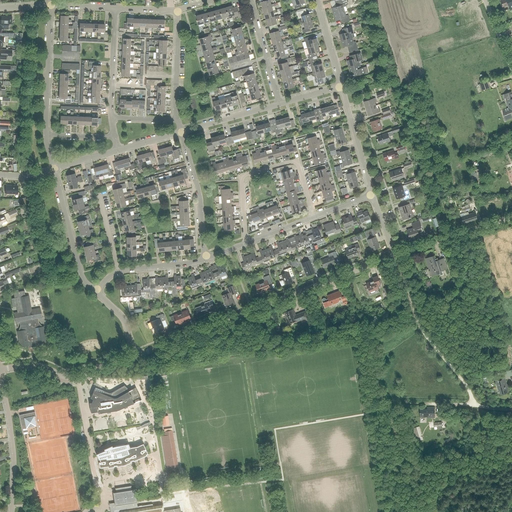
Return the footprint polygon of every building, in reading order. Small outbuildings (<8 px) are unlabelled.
[(261,2),(263,8),(271,6),(271,5),(270,1),(273,0),(263,0),(264,1),(261,2)] [(303,0),(292,0),(294,6),(294,5),(295,9),(301,7),(301,4),(305,3),(303,0)] [(346,0),(334,0),(336,7),(332,8),(334,14),(344,11),(347,10),(346,6),(346,5),(347,4),(346,0)] [(510,10),(511,9),(511,0),(498,0),(503,8),(508,6),(510,10)] [(263,8),(264,14),(273,12),(273,11),(275,10),(274,7),(276,6),(276,5),(278,5),(277,3),(271,5),(271,6),(263,8)] [(233,8),(232,6),(226,7),(229,16),(231,16),(232,18),(239,16),(237,7),(233,8)] [(222,18),(229,16),(226,7),(220,9),(222,18)] [(216,20),(222,18),(220,9),(214,11),(216,20)] [(303,22),(311,20),(309,14),(306,15),(305,9),(297,11),(299,18),(302,17),(303,22)] [(264,14),(266,20),(275,18),(275,17),(274,13),(277,12),(277,10),(275,10),(273,11),(273,12),(264,14)] [(210,21),(216,20),(214,11),(208,12),(210,21)] [(344,11),(334,14),(336,20),(340,19),(341,23),(350,20),(348,14),(345,15),(344,11)] [(204,23),(210,21),(208,12),(202,14),(204,23)] [(198,25),(204,23),(202,14),(195,16),(198,25)] [(11,24),(12,17),(1,16),(1,20),(0,19),(0,28),(8,29),(8,24),(11,24)] [(275,18),(266,20),(268,27),(277,24),(275,19),(279,18),(278,16),(275,17),(275,18)] [(311,20),(303,22),(305,29),(303,30),(303,33),(310,31),(309,28),(313,27),(311,20)] [(280,37),(280,36),(279,32),(281,32),(281,30),(287,28),(286,25),(278,27),(279,30),(278,30),(278,31),(270,33),(272,39),(280,37)] [(234,35),(243,33),(241,26),(232,29),(233,33),(230,34),(231,36),(234,35)] [(342,41),(352,38),(354,37),(353,32),(352,26),(343,29),(344,33),(340,34),(342,41)] [(0,46),(2,47),(3,43),(4,36),(13,37),(13,33),(5,33),(0,32),(0,46)] [(235,41),(244,39),(243,33),(234,35),(235,41)] [(201,45),(210,42),(212,41),(210,34),(204,36),(204,37),(199,38),(201,45)] [(272,39),(273,45),(282,43),(282,42),(281,38),(285,37),(288,36),(287,34),(280,36),(280,37),(272,39)] [(308,48),(318,45),(316,38),(312,39),(311,36),(304,39),(305,42),(306,41),(308,48)] [(352,38),(342,41),(343,46),(347,45),(349,52),(358,50),(356,41),(353,41),(352,38)] [(237,47),(246,45),(244,39),(235,41),(237,47)] [(286,43),(286,41),(282,42),(282,43),(273,45),(275,52),(284,49),(284,48),(283,44),(286,43)] [(203,51),(212,48),(210,42),(201,45),(203,51)] [(246,45),(237,47),(238,51),(235,52),(236,55),(239,54),(242,54),(245,53),(248,52),(246,45)] [(318,45),(308,48),(309,54),(308,55),(309,58),(317,56),(316,53),(320,52),(318,45)] [(216,50),(216,47),(212,48),(203,51),(205,57),(214,54),(213,51),(216,50)] [(284,49),(275,52),(277,58),(281,57),(281,59),(288,57),(287,54),(285,54),(284,51),(288,49),(287,47),(284,48),(284,49)] [(1,52),(0,52),(0,58),(6,59),(6,55),(11,56),(11,50),(1,50),(1,52)] [(349,67),(359,64),(362,63),(361,60),(363,60),(361,55),(360,55),(359,53),(350,55),(351,59),(347,60),(349,67)] [(206,63),(215,60),(214,54),(205,57),(206,63)] [(289,68),(289,67),(288,63),(292,62),(291,58),(282,60),(282,63),(279,64),(280,71),(289,68)] [(208,69),(217,66),(215,60),(206,63),(208,69)] [(310,67),(312,73),(323,70),(321,64),(319,64),(318,61),(310,64),(311,67),(310,67)] [(92,72),(100,72),(100,66),(96,66),(96,62),(88,62),(88,68),(92,68),(92,72)] [(359,64),(349,67),(351,73),(355,71),(356,76),(368,72),(367,66),(360,68),(359,64)] [(10,66),(0,65),(0,77),(3,78),(3,72),(10,72),(10,66)] [(217,66),(208,69),(210,75),(219,73),(217,66)] [(291,74),(291,73),(290,70),(294,69),(293,66),(289,67),(289,68),(280,71),(282,77),(291,74)] [(60,80),(68,80),(71,80),(71,78),(68,78),(68,74),(69,74),(70,71),(61,70),(61,74),(60,74),(60,80)] [(323,70),(312,73),(314,80),(315,83),(317,83),(317,85),(324,83),(322,78),(325,77),(323,70)] [(293,80),(293,79),(292,76),(295,75),(295,72),(291,73),(291,74),(282,77),(284,83),(293,80)] [(256,79),(254,73),(243,76),(244,80),(246,80),(247,82),(256,79)] [(293,80),(284,83),(286,89),(295,86),(293,82),(297,81),(296,78),(293,79),(293,80)] [(248,88),(257,85),(256,79),(247,82),(248,88)] [(490,88),(488,82),(479,85),(481,91),(490,88)] [(250,94),(259,91),(257,85),(248,88),(250,94)] [(260,100),(259,98),(261,97),(259,91),(250,94),(252,100),(256,99),(257,100),(260,100)] [(67,97),(67,93),(59,92),(59,99),(65,99),(65,103),(71,103),(71,97),(67,97)] [(505,99),(508,108),(502,110),(504,116),(503,116),(504,121),(511,117),(511,93),(511,92),(503,95),(504,100),(505,99)] [(231,96),(234,105),(240,103),(237,94),(231,96)] [(228,107),(234,105),(231,96),(225,98),(228,107)] [(222,109),(219,100),(218,98),(215,99),(215,97),(212,98),(215,110),(222,109)] [(222,109),(228,107),(225,98),(219,100),(222,109)] [(366,109),(376,106),(375,102),(376,102),(375,99),(364,102),(366,109)] [(328,107),(330,115),(330,118),(333,117),(332,114),(336,113),(337,116),(340,115),(337,105),(334,106),(333,103),(332,103),(330,105),(330,107),(328,107)] [(376,106),(366,109),(368,116),(380,112),(378,108),(377,109),(376,106)] [(328,107),(318,110),(320,120),(321,122),(324,121),(323,117),(330,115),(328,107)] [(308,113),(310,121),(316,119),(317,121),(320,120),(318,110),(317,110),(314,111),(308,113)] [(304,122),(310,121),(308,113),(305,114),(305,112),(304,112),(304,111),(303,111),(302,111),(301,112),(301,113),(302,117),(299,117),(301,126),(304,125),(304,122)] [(283,119),(285,127),(291,125),(292,127),(295,126),(293,120),(290,121),(289,117),(283,119)] [(281,128),(285,127),(283,119),(276,121),(277,124),(274,125),(276,132),(277,135),(280,134),(280,133),(282,132),(281,128)] [(374,132),(382,129),(379,120),(371,122),(374,132)] [(273,133),(276,132),(274,125),(270,126),(269,123),(263,124),(265,132),(271,131),(272,133),(273,133)] [(254,139),(256,139),(256,137),(261,136),(260,134),(265,132),(263,124),(256,126),(257,130),(252,132),(254,139)] [(388,133),(381,135),(382,136),(377,138),(380,145),(391,142),(389,137),(394,135),(393,133),(400,131),(398,126),(391,129),(392,131),(388,133)] [(335,138),(344,135),(342,128),(333,131),(335,138)] [(253,140),(254,139),(252,132),(251,132),(251,131),(245,133),(244,129),(238,130),(240,138),(246,137),(247,140),(253,139),(253,140)] [(234,140),(240,138),(238,130),(231,132),(232,136),(229,137),(231,144),(232,143),(233,146),(235,146),(234,143),(235,143),(234,140)] [(227,145),(231,144),(229,137),(226,138),(224,134),(218,136),(220,144),(226,142),(227,145)] [(344,135),(335,138),(337,145),(346,142),(344,135)] [(214,146),(220,144),(218,136),(211,138),(212,142),(207,143),(209,152),(215,150),(214,146)] [(309,146),(320,143),(319,140),(317,140),(316,136),(307,139),(309,146)] [(284,141),(288,154),(295,152),(294,147),(292,143),(288,144),(287,140),(284,141)] [(281,156),(288,154),(284,141),(282,142),(283,146),(279,147),(281,156)] [(311,152),(320,150),(319,146),(321,145),(320,143),(309,146),(311,152)] [(275,158),(281,156),(279,147),(277,147),(276,145),(275,146),(274,144),(271,145),(272,146),(275,158)] [(165,148),(167,155),(172,153),(173,159),(180,158),(178,151),(177,149),(173,150),(172,146),(165,148)] [(268,159),(275,158),(272,146),(269,147),(269,149),(266,150),(268,159)] [(268,159),(266,150),(262,151),(261,149),(261,150),(260,147),(258,148),(258,150),(261,161),(268,159)] [(167,155),(165,148),(158,150),(160,156),(157,157),(159,164),(166,162),(164,156),(167,155)] [(342,160),(350,157),(348,150),(340,152),(340,151),(336,152),(336,149),(330,151),(331,156),(337,155),(337,156),(340,155),(342,160)] [(255,163),(261,161),(258,150),(255,151),(256,153),(252,154),(255,163)] [(313,159),(324,156),(323,153),(321,154),(320,150),(311,152),(313,159)] [(395,154),(394,151),(383,154),(385,161),(395,158),(395,160),(399,158),(397,153),(395,154)] [(144,154),(146,161),(151,159),(152,164),(157,162),(155,157),(152,158),(150,152),(144,154)] [(241,153),(240,153),(238,154),(242,167),(249,165),(246,156),(242,157),(241,153)] [(142,162),(146,161),(144,154),(137,156),(138,162),(136,163),(138,170),(144,168),(142,162)] [(235,168),(242,167),(238,154),(236,155),(237,158),(233,159),(235,168)] [(235,168),(233,159),(229,160),(228,156),(225,157),(225,159),(229,170),(235,168)] [(324,156),(313,159),(314,166),(323,163),(322,159),(325,159),(324,156)] [(336,173),(342,171),(341,168),(344,167),(344,166),(352,164),(350,157),(342,160),(343,164),(340,165),(340,166),(334,167),(336,173)] [(124,167),(125,169),(130,167),(130,170),(135,168),(134,163),(131,164),(129,158),(122,160),(124,167)] [(222,172),(229,170),(225,159),(223,160),(223,162),(220,163),(222,172)] [(120,168),(124,167),(122,160),(115,162),(117,168),(114,169),(116,174),(121,172),(120,168)] [(222,172),(220,163),(216,164),(215,162),(212,163),(213,166),(211,166),(212,172),(214,171),(215,174),(222,172)] [(100,166),(103,175),(108,174),(109,176),(114,175),(112,169),(109,170),(108,164),(100,166)] [(103,176),(103,175),(100,166),(94,168),(96,174),(93,175),(94,180),(99,179),(99,177),(103,176)] [(291,174),(290,171),(285,172),(284,167),(281,168),(282,173),(281,173),(283,180),(294,177),(294,176),(298,175),(297,172),(293,173),(293,174),(291,174)] [(404,177),(401,168),(389,173),(392,182),(404,177)] [(318,178),(331,175),(330,172),(326,173),(325,169),(316,172),(318,178)] [(174,170),(176,176),(177,176),(179,185),(185,183),(184,179),(187,178),(186,172),(182,173),(183,174),(178,176),(176,170),(174,170)] [(170,171),(168,172),(169,177),(170,178),(171,178),(173,187),(179,185),(177,176),(176,176),(172,177),(171,174),(170,171)] [(348,181),(357,179),(355,172),(351,173),(351,172),(346,173),(348,181)] [(69,182),(82,179),(81,176),(77,177),(78,178),(76,178),(75,174),(67,176),(68,179),(67,179),(67,180),(68,180),(69,182)] [(167,189),(173,187),(171,178),(170,178),(166,179),(165,175),(162,176),(163,180),(165,180),(167,189)] [(320,185),(329,183),(328,179),(332,178),(331,175),(318,178),(320,185)] [(165,180),(163,180),(160,181),(159,177),(156,178),(158,182),(159,182),(161,190),(167,189),(165,180)] [(283,180),(285,187),(294,184),(293,180),(295,179),(294,177),(283,180)] [(157,184),(155,185),(154,184),(150,186),(147,178),(145,179),(147,187),(148,186),(151,195),(157,193),(156,189),(158,188),(157,184)] [(82,179),(69,182),(69,185),(70,189),(78,187),(77,182),(79,181),(79,183),(82,182),(82,179)] [(357,179),(348,181),(350,188),(359,186),(357,179)] [(124,194),(123,193),(122,189),(126,188),(125,183),(116,186),(117,189),(113,190),(114,196),(124,194)] [(322,192),(335,188),(334,185),(330,186),(329,183),(320,185),(322,192)] [(17,195),(17,185),(17,186),(7,185),(7,184),(6,184),(6,194),(6,193),(16,194),(16,195),(17,195)] [(148,186),(147,187),(143,188),(142,184),(140,185),(141,188),(142,188),(145,197),(151,195),(148,186)] [(295,188),(294,184),(285,187),(287,193),(298,190),(297,187),(295,188)] [(404,193),(403,189),(406,188),(405,185),(393,189),(397,199),(401,198),(402,201),(410,198),(407,191),(404,193)] [(142,188),(141,188),(137,189),(136,186),(134,186),(135,191),(136,190),(136,192),(134,192),(135,195),(137,195),(138,199),(145,197),(142,188)] [(222,197),(233,196),(233,193),(231,193),(230,189),(225,189),(225,186),(219,186),(219,190),(221,190),(222,197)] [(335,188),(322,192),(324,199),(325,198),(326,202),(333,200),(332,196),(331,192),(335,191),(335,188)] [(287,193),(288,200),(298,197),(296,193),(299,193),(298,190),(287,193)] [(73,205),(84,202),(83,198),(86,197),(85,191),(78,193),(79,196),(75,197),(76,199),(72,200),(73,205)] [(125,200),(125,199),(124,195),(131,193),(130,191),(123,193),(124,194),(114,196),(116,202),(125,200)] [(180,206),(171,207),(171,209),(180,209),(180,208),(189,207),(188,200),(186,200),(185,197),(185,195),(177,198),(177,201),(179,201),(180,206)] [(125,200),(116,202),(118,209),(127,206),(125,201),(132,199),(132,197),(125,199),(125,200)] [(288,200),(290,206),(303,203),(303,200),(299,201),(298,197),(288,200)] [(269,202),(274,215),(280,213),(277,204),(273,206),(272,201),(269,202)] [(84,202),(73,205),(75,210),(79,209),(80,215),(87,213),(85,209),(89,208),(89,206),(85,207),(84,202)] [(267,218),(274,215),(269,202),(266,204),(267,208),(264,209),(267,218)] [(292,213),(301,210),(301,207),(304,206),(303,203),(290,206),(292,213)] [(409,205),(403,207),(399,208),(403,220),(413,217),(409,205)] [(267,218),(264,209),(260,210),(259,206),(256,207),(261,220),(267,218)] [(180,212),(176,213),(176,215),(180,215),(180,214),(189,213),(189,207),(180,208),(180,209),(180,212)] [(254,223),(261,220),(256,207),(253,208),(255,212),(251,214),(251,215),(248,216),(250,222),(253,221),(254,223)] [(11,219),(18,215),(15,209),(8,212),(11,219)] [(131,217),(131,215),(130,212),(134,211),(134,209),(129,210),(130,211),(121,213),(122,219),(131,217)] [(362,223),(371,220),(367,211),(363,213),(362,210),(356,213),(359,220),(361,220),(362,223)] [(464,214),(464,216),(460,218),(463,224),(477,219),(475,213),(469,215),(468,212),(464,214)] [(180,219),(176,219),(177,222),(181,221),(180,220),(190,219),(189,213),(180,214),(180,215),(180,219)] [(133,223),(133,222),(132,218),(138,217),(138,214),(131,215),(131,217),(122,219),(124,225),(133,223)] [(351,227),(354,226),(358,224),(355,218),(353,219),(351,215),(342,219),(345,226),(350,224),(351,227)] [(79,228),(88,226),(91,225),(90,221),(89,216),(82,218),(83,220),(78,222),(79,228)] [(181,225),(177,225),(177,231),(188,230),(188,226),(190,226),(190,219),(180,220),(181,221),(181,225)] [(128,231),(129,234),(135,232),(134,229),(133,224),(143,222),(142,220),(133,222),(133,223),(124,225),(126,232),(128,231)] [(419,233),(423,231),(419,221),(412,224),(413,228),(407,230),(409,236),(411,240),(417,238),(417,237),(420,236),(419,233)] [(336,234),(341,232),(338,224),(335,226),(333,222),(323,226),(327,234),(334,231),(336,234)] [(0,235),(9,232),(9,231),(12,230),(11,226),(7,227),(0,229),(0,235)] [(88,226),(79,228),(81,235),(86,234),(87,237),(94,235),(92,229),(89,230),(88,226)] [(371,251),(379,248),(374,234),(377,233),(375,227),(370,229),(371,230),(364,233),(371,251)] [(313,233),(310,234),(313,243),(316,242),(316,241),(321,239),(317,228),(314,229),(313,229),(311,230),(313,233)] [(303,233),(304,233),(300,235),(304,246),(310,244),(313,243),(310,234),(307,235),(306,232),(303,233)] [(184,240),(183,240),(179,240),(178,235),(175,235),(176,241),(177,241),(178,250),(184,249),(184,240)] [(304,246),(300,235),(296,236),(294,237),(296,243),(294,244),(296,250),(299,248),(298,248),(304,246)] [(136,243),(136,242),(136,238),(140,238),(140,236),(135,236),(135,237),(127,237),(127,244),(136,243)] [(171,241),(170,241),(166,242),(165,236),(163,236),(163,240),(163,242),(165,242),(166,251),(172,251),(171,241)] [(182,236),(183,240),(184,240),(184,249),(191,249),(191,247),(194,246),(194,239),(185,240),(185,236),(182,236)] [(177,241),(176,241),(172,241),(172,237),(169,238),(170,241),(171,241),(172,251),(178,250),(177,241)] [(86,253),(95,251),(94,247),(98,247),(96,239),(86,242),(87,246),(84,247),(86,253)] [(163,242),(163,240),(159,240),(159,239),(154,239),(155,248),(159,248),(159,252),(166,251),(165,242),(163,242)] [(296,250),(294,244),(291,245),(288,239),(286,240),(283,241),(287,252),(292,250),(293,251),(296,250)] [(287,252),(283,241),(279,243),(279,242),(276,243),(279,250),(276,251),(278,256),(281,255),(287,252)] [(136,250),(136,248),(136,245),(140,244),(140,242),(136,242),(136,243),(127,244),(127,250),(136,250)] [(357,251),(360,250),(358,245),(352,247),(352,248),(345,251),(348,259),(358,255),(357,251)] [(278,256),(276,251),(274,252),(272,246),(270,247),(270,248),(266,249),(270,260),(275,258),(278,256)] [(136,250),(127,250),(127,256),(137,256),(136,251),(141,251),(144,251),(144,248),(136,248),(136,250)] [(264,263),(270,260),(266,249),(261,251),(261,250),(259,251),(261,256),(259,257),(261,263),(264,262),(264,263)] [(95,251),(86,253),(87,260),(93,259),(94,262),(100,260),(99,255),(96,255),(95,251)] [(261,263),(259,257),(256,258),(254,252),(252,253),(248,255),(252,266),(258,264),(261,263)] [(334,258),(338,257),(335,252),(328,255),(329,257),(321,261),(324,268),(336,263),(334,258)] [(252,266),(248,255),(244,256),(242,257),(244,263),(241,264),(243,270),(247,269),(246,268),(252,266)] [(311,262),(314,261),(312,255),(308,257),(310,260),(302,264),(307,276),(315,273),(311,262)] [(442,274),(441,271),(447,269),(444,258),(436,261),(434,255),(426,258),(429,269),(431,268),(431,270),(429,270),(431,276),(438,274),(439,275),(442,274)] [(216,273),(218,279),(221,278),(221,277),(227,275),(223,264),(219,266),(219,265),(216,266),(219,272),(216,273)] [(218,279),(216,273),(213,274),(211,268),(209,269),(209,270),(206,271),(210,282),(215,280),(218,279)] [(293,282),(291,278),(294,276),(291,268),(284,270),(285,274),(281,275),(284,281),(283,281),(280,282),(281,286),(284,285),(285,285),(293,282)] [(6,277),(20,271),(18,269),(5,274),(6,277)] [(210,282),(206,271),(202,273),(201,271),(199,272),(202,279),(199,280),(201,286),(204,285),(204,284),(210,282)] [(201,286),(199,280),(196,281),(193,274),(191,275),(192,277),(188,278),(192,289),(197,287),(198,287),(201,286)] [(176,289),(176,288),(182,287),(181,276),(177,276),(177,275),(174,275),(175,282),(171,282),(172,293),(172,294),(176,294),(177,294),(176,289)] [(172,293),(171,282),(169,282),(168,276),(166,276),(166,277),(162,278),(163,289),(169,288),(169,293),(172,293)] [(378,286),(381,284),(377,276),(373,277),(374,280),(366,283),(369,292),(379,289),(378,286)] [(155,297),(153,284),(150,284),(150,277),(147,278),(147,279),(143,279),(144,289),(141,290),(142,293),(149,292),(150,298),(155,297)] [(163,289),(162,278),(158,278),(158,277),(156,277),(156,284),(153,284),(155,297),(158,297),(157,289),(163,289)] [(265,282),(256,286),(259,294),(264,292),(264,290),(270,288),(268,285),(265,277),(263,278),(265,282)] [(4,285),(8,284),(6,279),(2,280),(0,280),(0,289),(5,288),(4,285)] [(142,293),(141,290),(138,290),(137,283),(135,283),(135,284),(131,285),(132,296),(139,296),(142,296),(142,293)] [(132,296),(131,285),(127,285),(127,284),(125,284),(125,291),(122,291),(123,298),(126,297),(132,296)] [(231,295),(235,294),(233,286),(227,288),(229,294),(222,296),(227,308),(235,305),(231,295)] [(25,296),(24,290),(14,292),(15,298),(11,298),(13,307),(18,306),(19,312),(14,313),(15,322),(19,321),(20,326),(19,330),(19,331),(17,331),(20,347),(28,346),(28,348),(32,347),(36,347),(36,346),(39,346),(39,344),(47,342),(44,326),(42,327),(41,325),(39,322),(38,318),(42,317),(40,308),(31,310),(29,295),(25,296)] [(328,298),(326,299),(325,298),(324,298),(323,298),(323,299),(322,299),(322,300),(323,303),(325,308),(329,306),(338,302),(338,301),(342,300),(344,305),(348,304),(345,296),(341,297),(341,296),(342,296),(340,290),(327,295),(328,298)] [(210,308),(214,307),(211,301),(205,304),(205,305),(196,309),(199,317),(204,315),(204,314),(211,311),(210,308)] [(298,321),(300,320),(305,318),(306,320),(308,319),(305,311),(295,315),(293,309),(284,313),(289,323),(297,320),(298,321)] [(188,310),(174,316),(170,317),(171,321),(175,319),(177,324),(184,322),(185,323),(191,320),(188,310)] [(154,333),(163,330),(165,329),(162,322),(166,320),(163,314),(156,317),(157,320),(150,322),(154,333)] [(501,395),(509,392),(505,378),(496,380),(498,391),(499,390),(501,395)] [(89,403),(91,412),(98,411),(98,414),(102,414),(102,413),(116,410),(116,411),(119,410),(127,406),(128,407),(132,405),(131,404),(141,400),(141,399),(136,387),(132,389),(130,390),(125,385),(124,385),(112,392),(111,393),(110,393),(109,393),(107,392),(106,392),(95,387),(90,398),(93,400),(92,402),(89,403)] [(435,407),(427,407),(427,410),(420,410),(420,417),(435,418),(435,407)] [(28,433),(27,427),(35,425),(33,416),(35,416),(34,412),(20,415),(23,434),(28,433)] [(169,425),(168,415),(161,416),(163,426),(169,425)] [(147,426),(150,424),(150,422),(145,424),(140,426),(136,428),(137,430),(141,428),(146,426),(147,426)] [(164,432),(164,436),(162,436),(165,459),(167,474),(179,472),(172,430),(172,428),(164,429),(164,432)] [(112,445),(103,449),(104,449),(104,450),(97,453),(99,456),(100,461),(98,462),(99,467),(107,466),(108,467),(122,465),(124,465),(125,464),(148,454),(143,444),(136,446),(130,447),(128,444),(129,444),(114,446),(112,447),(112,446),(112,445)] [(113,511),(113,510),(137,506),(136,502),(134,489),(134,490),(131,490),(131,486),(115,488),(115,489),(116,492),(113,493),(113,492),(114,503),(109,503),(110,511),(113,511)]
